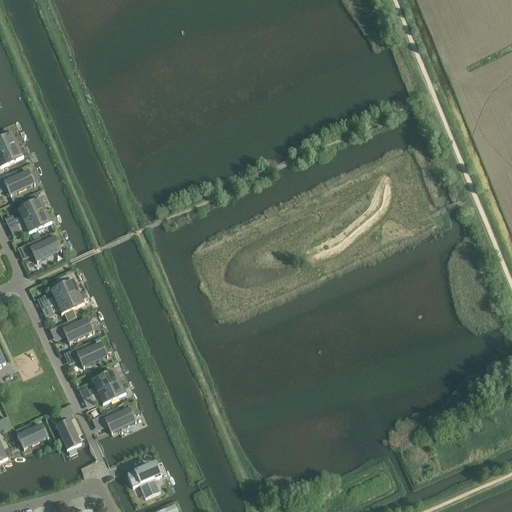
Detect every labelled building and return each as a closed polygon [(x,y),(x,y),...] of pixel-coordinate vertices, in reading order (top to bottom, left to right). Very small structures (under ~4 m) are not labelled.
[(0,156),(17,148),(12,137),(13,137),(13,136),(0,141),(0,156)] [(0,169),(0,170),(1,170),(4,169),(7,177),(18,172),(22,170),(18,162),(24,160),(23,159),(22,159),(17,148),(0,156),(0,166),(1,169),(0,169)] [(34,187),(34,188),(35,188),(28,173),(28,175),(20,179),(17,173),(18,173),(18,172),(7,177),(2,179),(11,199),(11,197),(34,187)] [(14,221),(17,227),(45,214),(40,203),(41,202),(41,201),(18,212),(18,213),(19,212),(22,218),(14,221)] [(29,236),(52,225),(52,224),(50,225),(45,214),(17,227),(20,233),(27,230),(29,235),(28,235),(29,236)] [(34,243),(40,240),(38,234),(32,237),(34,243)] [(60,253),(61,254),(55,239),(54,240),(55,241),(47,245),(44,239),(40,240),(34,243),(28,246),(37,265),(38,265),(37,264),(60,253)] [(73,283),(69,276),(58,281),(62,288),(50,293),(51,294),(52,294),(54,299),(47,302),(50,308),(78,295),(73,284),(74,283),(73,283)] [(77,320),(73,312),(85,306),(84,306),(83,306),(78,295),(50,308),(53,314),(60,311),(62,316),(61,316),(61,317),(64,316),(68,324),(77,320)] [(77,320),(61,327),(70,347),(70,346),(70,345),(93,334),(93,336),(94,335),(87,321),(87,322),(79,326),(76,321),(77,320)] [(77,350),(75,351),(84,371),(84,370),(84,369),(107,359),(107,360),(108,360),(101,345),(100,345),(101,347),(93,350),(90,345),(91,345),(90,344),(83,347),(77,350)] [(88,392),(91,398),(119,385),(114,374),(116,373),(115,373),(92,384),(93,384),(96,389),(88,392)] [(101,401),(104,406),(102,407),(103,407),(126,396),(125,396),(119,385),(91,398),(94,404),(101,401)] [(134,405),(128,407),(129,411),(132,416),(138,414),(134,406),(134,405)] [(112,435),(135,424),(135,425),(136,425),(132,416),(129,411),(128,411),(129,412),(121,416),(118,411),(119,410),(118,410),(103,417),(112,436),(112,435)] [(82,436),(75,420),(56,429),(56,430),(57,429),(68,452),(67,453),(82,447),(81,446),(80,447),(76,438),(82,436)] [(15,433),(24,452),(25,452),(24,451),(47,440),(48,442),(48,441),(42,427),(41,427),(42,428),(33,432),(31,427),(31,426),(15,433)] [(9,451),(2,435),(0,435),(0,465),(8,461),(6,461),(3,453),(8,451),(9,451)] [(134,475),(127,478),(133,491),(140,487),(143,495),(158,489),(154,481),(161,478),(156,466),(149,469),(148,466),(133,472),(134,475)]
